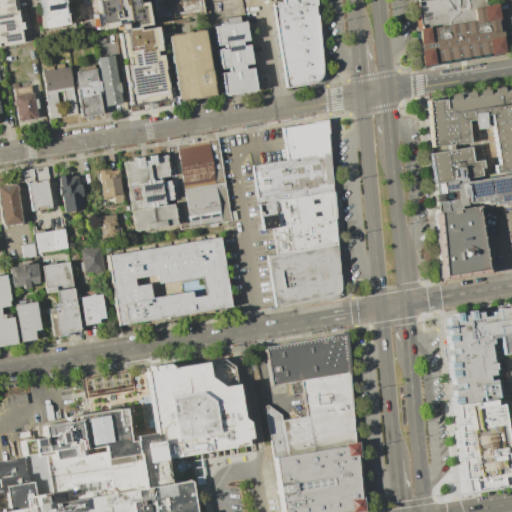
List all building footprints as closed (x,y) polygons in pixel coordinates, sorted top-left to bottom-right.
[(0,0),(10,0),(12,11),(16,11),(18,24),(24,23),(26,37),(19,38),(20,45),(0,48),(0,0)] [(37,0),(59,0),(64,24),(40,28),(38,15),(40,14),(37,0)] [(120,28),(115,28),(115,26),(93,29),(91,13),(94,13),(93,6),(92,0),(134,0),(135,2),(143,1),(146,24),(137,25),(137,29),(155,27),(159,50),(153,50),(154,55),(159,54),(166,99),(127,105),(121,65),(127,64),(126,57),(120,58),(116,33),(120,32),(120,28)] [(149,0),(200,0),(202,13),(152,21),(150,13),(152,13),(149,0)] [(282,87),(323,82),(313,0),(281,0),(282,4),(272,5),(282,87)] [(422,0),(415,1),(418,29),(475,20),(473,8),(481,7),(480,0),(422,0)] [(499,20),(504,52),(421,64),(418,29),(475,20),(473,8),(481,7),(497,4),(499,20)] [(213,27),(243,22),(246,40),(240,41),(241,45),(246,44),(249,64),(243,65),(243,69),(250,68),(254,90),(223,95),(220,73),(228,71),(227,67),(219,69),(216,50),(224,48),(223,44),(216,45),(213,27)] [(166,36),(176,100),(212,95),(202,30),(166,36)] [(96,58),(112,56),(119,104),(103,106),(96,58)] [(54,92),(58,117),(49,119),(42,70),(68,67),(75,115),(66,116),(62,91),(54,92)] [(80,117),(74,71),(94,68),(101,114),(80,117)] [(17,120),(11,84),(30,81),(35,118),(17,120)] [(447,151),(446,145),(429,146),(425,100),(442,99),(443,100),(447,100),(447,96),(457,94),(457,98),(462,97),(462,93),(471,92),(472,96),(477,95),(476,91),(486,89),(486,93),(492,92),(491,88),(500,87),(501,91),(506,90),(506,86),(511,84),(511,177),(511,178),(510,170),(478,176),(433,183),(430,168),(428,154),(447,151)] [(279,127),(325,119),(327,153),(285,160),(279,127)] [(165,146),(215,138),(228,221),(219,222),(178,229),(165,146)] [(249,166),(285,160),(327,153),(330,184),(254,197),(249,166)] [(157,178),(158,182),(167,181),(170,199),(161,201),(162,205),(171,204),(174,225),(133,232),(129,210),(139,209),(139,204),(128,206),(126,187),(136,186),(135,181),(125,183),(121,161),(163,155),(166,176),(157,178)] [(30,211),(26,183),(24,170),(33,169),(35,181),(38,181),(36,168),(46,167),(48,179),(45,180),(49,208),(30,211)] [(97,170),(109,169),(109,170),(117,168),(122,203),(112,204),(112,202),(103,204),(97,170)] [(511,204),(502,205),(502,203),(493,204),(493,202),(485,203),(484,201),(463,204),(464,207),(436,212),(433,184),(464,178),(465,182),(509,174),(511,186),(509,186),(511,204)] [(79,185),(81,194),(78,195),(80,209),(63,212),(58,179),(57,176),(65,175),(66,178),(75,176),(77,186),(79,185)] [(330,191),(256,204),(254,197),(330,184),(330,191)] [(0,187),(15,185),(20,222),(1,225),(0,218),(0,187)] [(256,204),(330,191),(333,218),(270,229),(260,230),(256,204)] [(490,272),(439,281),(433,213),(436,213),(436,212),(464,207),(475,205),(486,269),(489,268),(490,272)] [(113,214),(116,235),(99,238),(96,217),(113,214)] [(335,243),(274,254),(270,229),(333,218),(335,243)] [(62,229),(65,248),(37,252),(34,233),(62,229)] [(103,255),(217,237),(228,307),(114,325),(103,255)] [(20,246),(33,243),(35,255),(22,257),(20,246)] [(273,306),(264,256),(274,254),(335,243),(338,287),(336,293),(334,295),(329,296),(273,306)] [(104,274),(94,275),(93,272),(83,273),(79,249),(99,246),(104,274)] [(48,314),(60,312),(57,291),(45,293),(41,266),(67,261),(76,319),(79,318),(80,329),(81,331),(52,336),(48,314)] [(20,266),(20,264),(25,263),(26,265),(35,263),(38,283),(28,285),(28,288),(23,289),(22,286),(12,287),(8,268),(20,266)] [(0,313),(1,319),(12,317),(16,343),(0,345),(0,274),(5,274),(10,305),(0,306),(0,313)] [(100,294),(104,318),(98,319),(98,322),(83,325),(78,297),(100,294)] [(14,305),(35,302),(39,329),(33,330),(35,339),(19,342),(14,305)] [(444,317),(479,312),(480,317),(490,316),(489,310),(511,305),(511,394),(451,405),(444,317)] [(262,346),(344,332),(347,372),(298,380),(269,385),(262,346)] [(0,511),(0,465),(29,461),(33,484),(39,483),(41,496),(71,491),(73,502),(146,490),(142,463),(110,468),(108,455),(60,463),(59,453),(24,458),(21,441),(47,437),(45,429),(70,425),(69,419),(129,410),(134,439),(158,435),(148,370),(225,358),(239,368),(252,449),(172,461),(173,470),(175,483),(192,481),(196,511),(0,511)] [(271,456),(262,405),(265,405),(278,415),(279,419),(304,415),(298,380),(347,372),(352,442),(271,456)] [(451,405),(511,394),(511,483),(459,492),(451,405)] [(280,511),(271,456),(352,442),(355,442),(361,510),(349,511),(280,511)]
